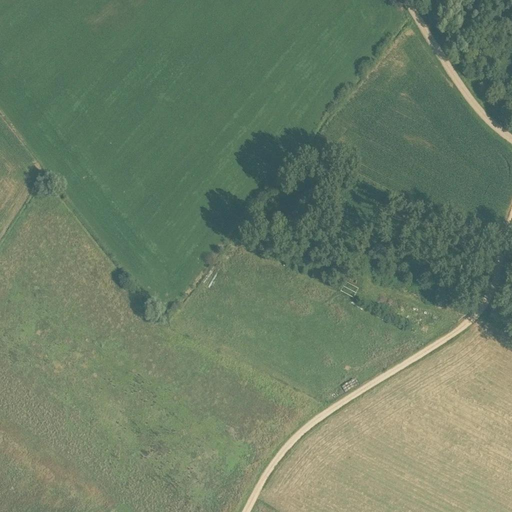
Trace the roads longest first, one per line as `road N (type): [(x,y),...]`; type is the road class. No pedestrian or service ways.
road 1 (track): [(247,511),(292,439),(473,319),(511,224)]
road 2 (unclassified): [(511,138),(464,90),(402,0)]
